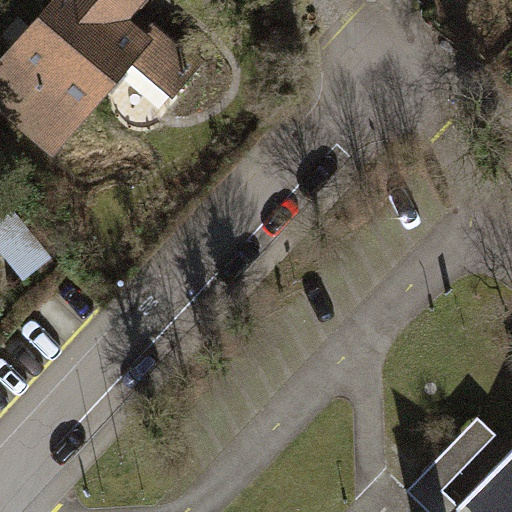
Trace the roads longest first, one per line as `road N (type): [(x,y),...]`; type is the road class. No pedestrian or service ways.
road 1 (residential): [(0,494),(409,51)]
road 2 (track): [(511,118),(409,51)]
